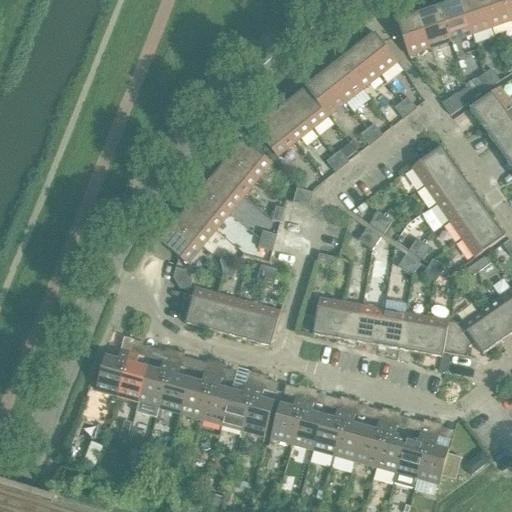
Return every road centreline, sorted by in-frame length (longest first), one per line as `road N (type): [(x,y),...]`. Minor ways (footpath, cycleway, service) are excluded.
road 1 (residential): [(276,360),(323,196),(433,113),(511,221)]
road 2 (tertiary): [(107,275),(181,147),(251,74),(351,0)]
road 3 (residential): [(511,358),(452,412),(276,360)]
road 4 (tertiary): [(13,511),(107,275)]
road 5 (residential): [(276,360),(174,333),(107,275)]
